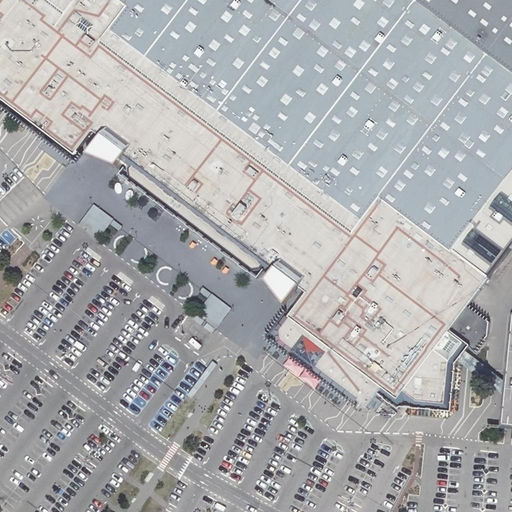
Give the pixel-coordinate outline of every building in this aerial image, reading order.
[(0,0),(0,107),(64,157),(82,133),(116,159),(118,157),(126,163),(121,169),(121,178),(144,196),(164,210),(171,216),(183,225),(198,236),(218,251),(245,272),(256,271),(261,264),(269,271),(268,273),(290,290),(292,288),(300,294),(273,332),(274,342),(362,410),(377,390),(379,392),(384,395),(386,396),(392,401),(395,397),(398,393),(412,403),(440,405),(443,363),(428,352),(429,351),(441,335),(443,332),(464,305),(471,295),(478,286),(485,276),(508,246),(511,240),(511,0),(406,0),(406,1),(403,0),(0,0)] [(10,187),(0,196),(0,225),(1,227),(35,194),(23,181),(10,187)] [(511,240),(508,246),(511,249),(511,306),(506,315),(502,349),(499,382),(471,361),(455,349),(458,344),(443,332),(428,352),(443,363),(447,357),(470,375),(497,395),(494,428),(511,429),(511,240)] [(210,293),(195,313),(215,329),(230,309),(210,293)] [(214,363),(189,396),(193,399),(218,366),(214,363)]
